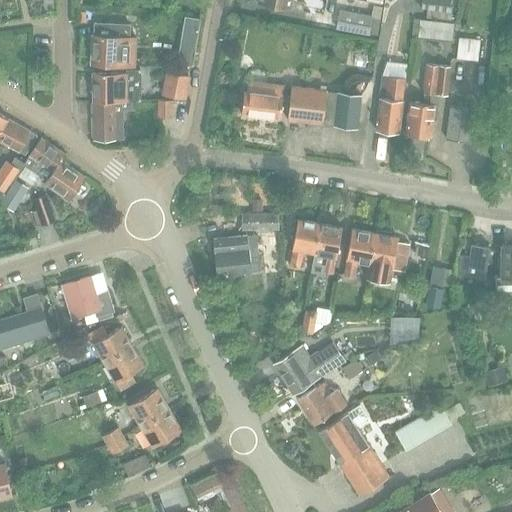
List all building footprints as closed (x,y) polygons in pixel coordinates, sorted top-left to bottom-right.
[(257,0),(257,3),(303,11),(304,2),(295,0),(257,0)] [(421,0),(421,8),(427,9),(426,15),(451,18),(453,0),(421,0)] [(341,9),(337,28),(368,33),(371,15),(341,9)] [(77,11),(77,21),(85,21),(85,11),(77,11)] [(419,17),(419,35),(454,36),(454,19),(419,17)] [(130,23),(93,21),(91,64),(135,66),(137,36),(129,36),(130,23)] [(458,37),(456,58),(478,60),(480,39),(458,37)] [(192,59),(194,46),(183,44),(180,60),(191,62),(192,59)] [(384,72),(407,75),(409,61),(385,58),(384,72)] [(423,103),(409,101),(405,134),(430,137),(432,118),(435,118),(437,104),(438,95),(446,96),(450,67),(426,64),(423,93),(424,93),(423,103)] [(125,72),(92,73),(92,101),(132,102),(132,101),(140,101),(141,69),(125,69),(125,72)] [(183,99),(188,76),(167,72),(163,95),(183,99)] [(368,85),(367,73),(346,76),(348,88),(368,85)] [(404,78),(382,76),(375,130),(398,133),(404,78)] [(244,91),(241,113),(279,118),(282,96),(283,86),(248,82),(247,91),(244,91)] [(287,119),(351,127),(357,127),(361,94),(325,90),(325,89),(291,85),(287,119)] [(157,99),(157,118),(172,118),(172,100),(157,99)] [(132,102),(92,101),(93,139),(123,139),(123,109),(132,109),(132,102)] [(470,142),(474,109),(450,106),(446,138),(470,142)] [(0,132),(0,140),(25,155),(37,135),(8,118),(0,132)] [(27,167),(48,181),(45,185),(68,201),(85,176),(61,161),(66,154),(41,137),(29,154),(33,157),(27,167)] [(106,168),(117,177),(129,163),(118,154),(106,168)] [(10,162),(19,169),(22,164),(24,162),(14,156),(10,162)] [(14,176),(0,167),(0,188),(4,192),(14,176)] [(13,182),(4,195),(17,204),(26,191),(13,182)] [(42,224),(54,220),(46,196),(33,200),(42,224)] [(261,199),(251,199),(252,210),(261,210),(261,199)] [(278,213),(266,213),(241,213),(241,229),(278,229),(278,213)] [(314,253),(320,223),(297,219),(292,249),(289,265),(300,267),(303,251),(314,253)] [(320,223),(314,253),(310,272),(321,273),(322,271),(333,273),(336,257),(341,227),(320,223)] [(343,275),(351,276),(354,277),(357,261),(370,263),(375,233),(351,229),(346,259),(343,275)] [(375,233),(370,263),(367,278),(389,282),(392,268),(404,270),(409,243),(397,241),(397,237),(375,233)] [(217,275),(260,271),(257,241),(247,242),(247,235),(213,238),(217,275)] [(417,244),(415,254),(427,256),(429,246),(417,244)] [(460,255),(457,274),(467,276),(485,278),(489,246),(471,244),(470,256),(460,255)] [(511,244),(501,244),(501,277),(494,277),(494,291),(511,291),(511,244)] [(441,288),(444,268),(432,266),(425,305),(439,308),(443,288),(441,288)] [(93,311),(95,317),(114,311),(107,290),(96,294),(90,275),(61,284),(72,318),(93,311)] [(398,302),(417,303),(418,289),(399,288),(398,302)] [(0,346),(1,349),(49,334),(36,294),(24,298),(28,311),(0,319),(0,346)] [(305,308),(301,331),(312,333),(314,322),(316,310),(305,308)] [(401,316),(400,337),(419,338),(420,317),(401,316)] [(87,335),(103,363),(132,346),(120,326),(107,334),(103,326),(87,335)] [(459,329),(451,331),(453,338),(461,336),(459,329)] [(309,358),(301,345),(274,363),(293,393),(344,360),(332,342),(309,358)] [(132,346),(103,363),(120,390),(135,381),(130,373),(143,365),(132,346)] [(358,358),(344,367),(351,378),(365,369),(358,358)] [(473,365),(464,367),(467,381),(476,379),(473,365)] [(506,369),(485,375),(488,386),(509,380),(506,369)] [(42,394),(65,388),(62,379),(39,386),(42,394)] [(332,392),(324,380),(297,398),(314,424),(345,404),(336,390),(332,392)] [(9,384),(0,386),(0,400),(12,397),(9,384)] [(103,388),(82,396),(86,406),(107,399),(103,388)] [(140,425),(169,409),(156,388),(128,404),(140,425)] [(459,402),(447,409),(453,418),(465,411),(459,402)] [(318,430),(351,481),(360,494),(389,476),(356,426),(367,419),(358,405),(347,412),(318,430)] [(409,446),(451,422),(441,405),(399,429),(409,446)] [(181,430),(169,409),(140,425),(152,446),(181,430)] [(112,453),(128,444),(118,426),(102,435),(112,453)] [(150,466),(145,454),(122,464),(127,475),(150,466)] [(0,497),(12,495),(5,463),(0,464),(0,497)] [(228,466),(216,473),(233,507),(246,500),(228,466)] [(441,511),(428,492),(398,511),(441,511)] [(188,493),(160,498),(162,510),(191,504),(188,493)] [(198,511),(207,511),(204,503),(196,505),(198,511)]
